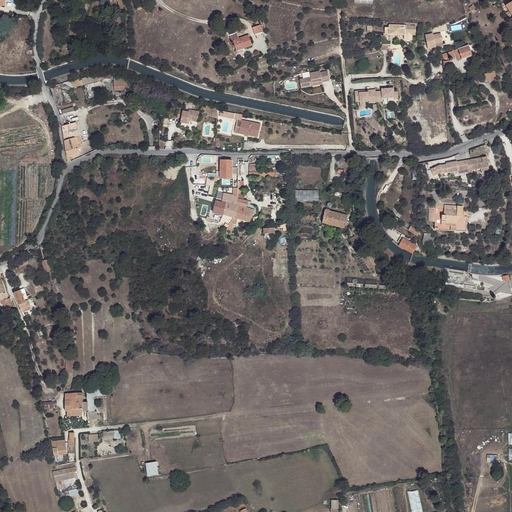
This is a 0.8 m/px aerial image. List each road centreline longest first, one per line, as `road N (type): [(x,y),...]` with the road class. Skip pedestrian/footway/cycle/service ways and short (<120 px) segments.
road 1 (residential): [(360,152),(114,149),(65,169)]
road 2 (track): [(91,511),(77,431),(197,419)]
road 3 (residential): [(43,0),(36,55),(65,169)]
road 4 (unclassified): [(511,131),(421,158),(360,152)]
road 5 (residential): [(65,169),(39,240),(0,265)]
